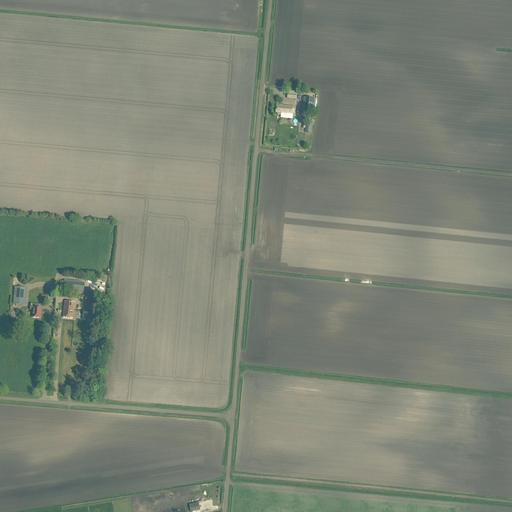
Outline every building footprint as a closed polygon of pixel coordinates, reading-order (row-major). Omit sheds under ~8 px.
[(315,99),(303,98),(301,114),(314,115),(315,99)] [(294,107),(276,105),(275,113),(277,113),(277,116),(281,117),(281,115),(293,116),(294,107)] [(61,290),(83,292),(84,283),(62,282),(61,290)] [(26,289),(14,288),(13,304),(25,305),(26,289)] [(62,318),(73,320),(75,304),(65,302),(62,318)] [(33,308),(32,319),(40,319),(41,309),(33,308)] [(83,310),(81,320),(92,321),(93,312),(83,310)]
